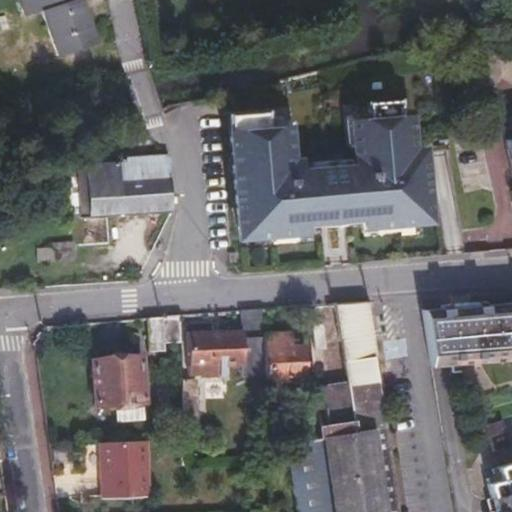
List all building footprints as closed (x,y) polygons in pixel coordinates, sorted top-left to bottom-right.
[(20,0),(26,13),(43,7),(60,51),(96,37),(84,5),(88,3),(86,0),(20,0)] [(234,135),(226,136),(237,232),(250,231),(251,236),(303,231),(303,225),(361,220),(362,227),(412,222),(412,216),(427,215),(421,146),(410,147),(407,114),(395,115),(393,101),(361,104),(363,118),(340,120),(344,163),(295,167),(294,157),(288,158),(285,125),(262,127),(261,113),(232,115),(234,135)] [(224,116),(226,136),(234,135),(232,115),(224,116)] [(168,212),(163,159),(72,167),(77,219),(123,216),(124,222),(130,222),(131,215),(168,212)] [(72,247),(37,250),(39,265),(73,262),(72,247)] [(392,511),(364,303),(331,305),(337,341),(339,343),(345,387),(321,389),(319,402),(311,402),(316,439),(281,444),(287,493),(289,511),(392,511)] [(436,312),(421,313),(429,363),(511,357),(511,305),(484,307),(472,308),(473,303),(448,305),(448,311),(436,312)] [(186,333),(186,367),(201,367),(201,376),(200,378),(221,379),(222,366),(260,366),(259,336),(258,312),(238,313),(238,332),(186,333)] [(178,344),(177,318),(145,320),(148,352),(161,351),(161,345),(178,344)] [(285,336),(259,336),(260,366),(260,378),(300,377),(301,350),(293,350),(285,342),(285,336)] [(110,359),(90,361),(93,406),(112,405),(113,420),(140,420),(139,402),(142,402),(139,358),(137,357),(136,343),(110,345),(110,359)] [(201,367),(186,367),(186,376),(201,376),(201,367)] [(193,383),(178,383),(178,385),(179,409),(179,423),(193,423),(193,383)] [(169,408),(179,409),(178,385),(168,385),(169,408)] [(138,442),(92,444),(94,500),(141,498),(138,442)] [(511,511),(511,463),(495,469),(497,480),(486,484),(495,511),(494,511),(511,511)]
